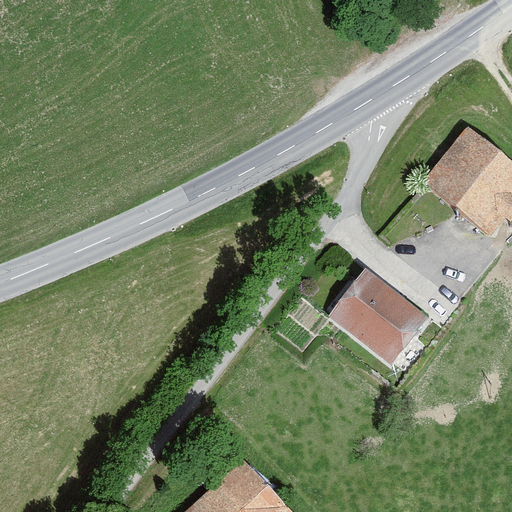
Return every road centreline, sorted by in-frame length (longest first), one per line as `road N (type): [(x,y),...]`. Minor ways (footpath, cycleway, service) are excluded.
road 1 (unclassified): [(388,89),(345,203),(109,511)]
road 2 (secondary): [(0,282),(178,206),(388,89)]
road 3 (secondary): [(388,89),(511,5)]
